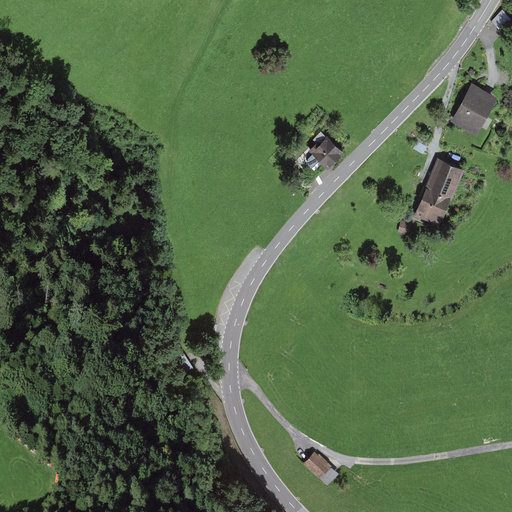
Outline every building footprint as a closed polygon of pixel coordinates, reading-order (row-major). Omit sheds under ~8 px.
[(511,19),(502,10),(491,21),(504,34),(511,26),(511,19)] [(497,101),(475,88),(455,121),(477,134),(497,101)] [(342,155),(326,140),(303,165),(319,180),(342,155)] [(466,172),(442,162),(416,221),(441,232),(466,172)] [(314,454),(305,464),(328,486),(338,475),(314,454)]
